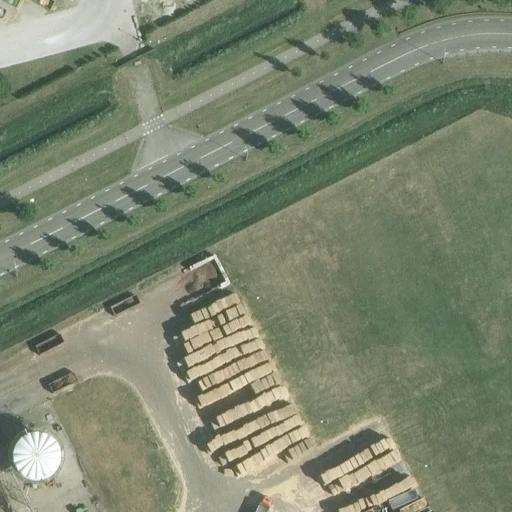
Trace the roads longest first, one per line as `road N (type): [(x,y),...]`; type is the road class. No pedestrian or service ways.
road 1 (unclassified): [(511,34),(499,30),(419,49),(293,106),(0,263)]
road 2 (unknown): [(260,494),(210,392),(188,374),(109,351),(0,388)]
